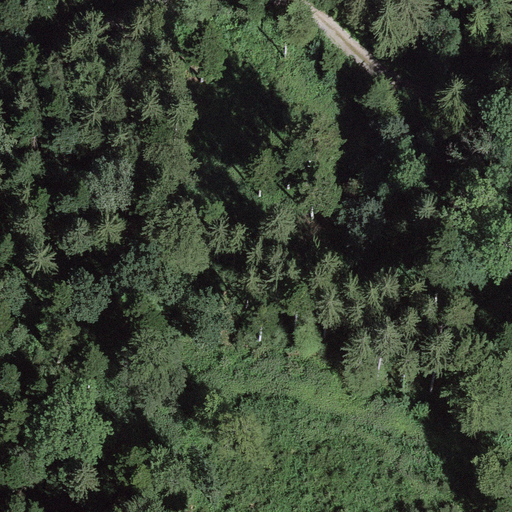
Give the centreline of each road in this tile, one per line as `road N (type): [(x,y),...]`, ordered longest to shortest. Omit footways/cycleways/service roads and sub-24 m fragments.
road 1 (track): [(162,511),(122,326),(127,285),(148,245),(191,223),(235,223),(420,292),(511,299)]
road 2 (track): [(90,511),(145,441),(195,406),(261,384),(511,473)]
road 3 (track): [(511,81),(453,97),(409,88),(293,0)]
road 4 (track): [(181,0),(0,78)]
